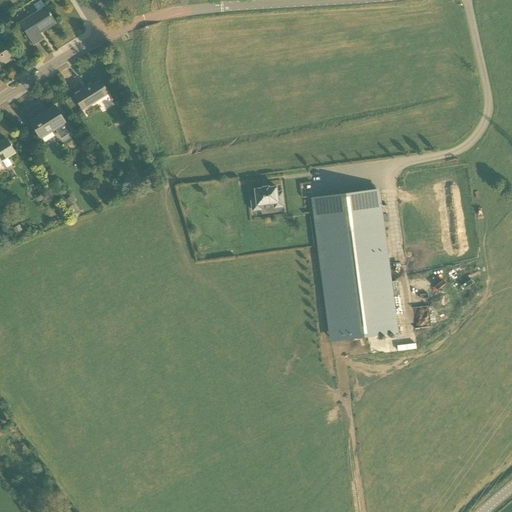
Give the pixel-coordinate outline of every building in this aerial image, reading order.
[(42,0),(34,5),(39,12),(20,24),(34,45),(43,40),(39,34),(56,23),(51,15),(52,15),(42,0)] [(1,41),(0,41),(0,63),(2,65),(12,59),(1,41)] [(73,95),(83,110),(109,93),(101,80),(83,91),(82,90),(73,95)] [(66,123),(55,106),(30,122),(41,138),(66,123)] [(83,110),(82,110),(77,113),(77,114),(80,119),(86,115),(83,110)] [(0,162),(15,153),(7,139),(0,143),(0,162)] [(251,196),(253,211),(262,209),(262,205),(274,203),(274,208),(284,207),(282,192),(277,193),(276,187),(269,188),(269,187),(263,188),(263,189),(255,190),(256,195),(251,196)] [(41,191),(37,192),(35,195),(36,199),(39,202),(43,201),(46,197),(45,193),(41,191)] [(378,191),(313,199),(332,340),(396,331),(378,191)] [(16,234),(23,230),(20,224),(13,228),(16,234)]
